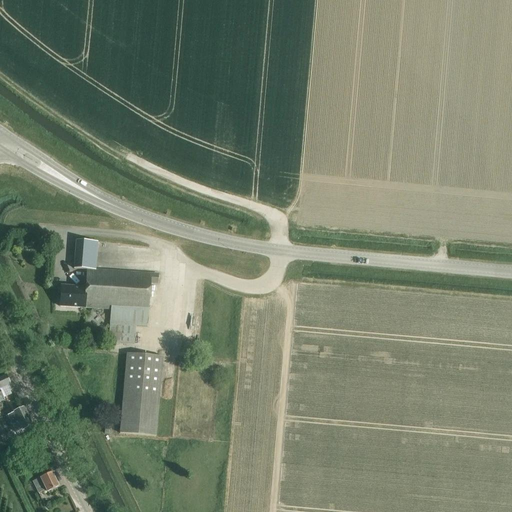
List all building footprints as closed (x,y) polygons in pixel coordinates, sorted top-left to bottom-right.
[(60,307),(85,309),(91,309),(92,305),(111,306),(110,325),(108,343),(134,345),(136,327),(148,328),(151,284),(158,284),(159,275),(96,270),(98,245),(89,244),(89,243),(76,242),(74,270),(87,271),(86,288),(61,286),(60,307)] [(120,434),(156,437),(163,357),(127,354),(120,434)] [(0,402),(5,400),(5,398),(12,394),(11,391),(12,391),(9,385),(11,384),(6,375),(0,377),(0,402)] [(16,434),(23,431),(33,426),(24,408),(14,413),(7,416),(16,434)] [(47,493),(59,487),(52,472),(32,481),(38,494),(46,491),(47,493)]
